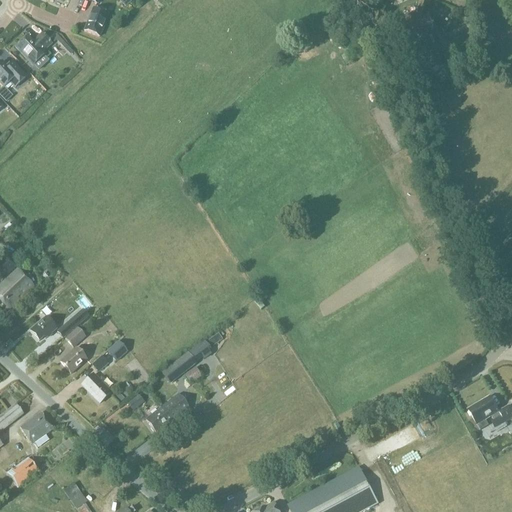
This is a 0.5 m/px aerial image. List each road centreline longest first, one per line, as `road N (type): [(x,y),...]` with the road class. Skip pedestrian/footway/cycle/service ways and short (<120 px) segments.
road 1 (tertiary): [(221,511),(475,373),(506,344)]
road 2 (unclassified): [(170,511),(0,353)]
